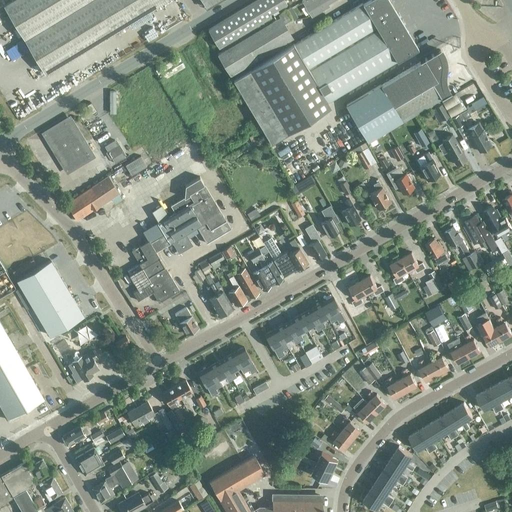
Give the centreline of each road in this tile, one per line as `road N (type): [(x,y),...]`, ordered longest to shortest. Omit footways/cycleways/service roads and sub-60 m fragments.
road 1 (tertiary): [(157,364),(511,165)]
road 2 (unclassified): [(0,143),(236,0)]
road 3 (unclassified): [(157,364),(67,225),(0,160)]
road 4 (residential): [(341,511),(341,489),(359,458),(398,415),(511,352)]
road 5 (unknown): [(468,15),(292,135)]
road 6 (tertiary): [(46,430),(157,364)]
